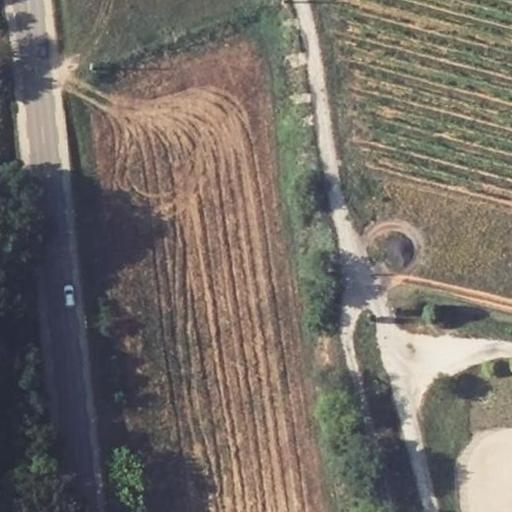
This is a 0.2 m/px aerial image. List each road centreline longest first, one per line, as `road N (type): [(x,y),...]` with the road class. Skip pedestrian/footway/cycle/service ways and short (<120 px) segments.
road 1 (tertiary): [(28,0),(85,511)]
road 2 (unclassified): [(298,0),(347,236),(386,318)]
road 3 (track): [(369,283),(354,303),(349,349),(390,511)]
road 4 (track): [(369,283),(410,279),(511,303)]
